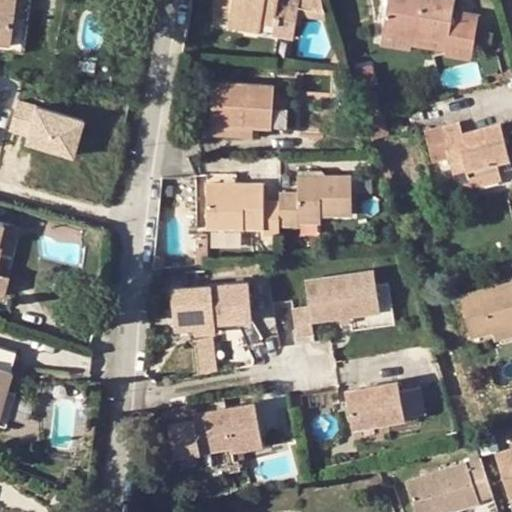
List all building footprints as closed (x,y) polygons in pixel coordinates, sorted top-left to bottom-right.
[(29,0),(0,0),(0,43),(24,47),(29,0)] [(298,12),(299,0),(215,0),(214,7),(229,9),(228,16),(262,22),(263,14),(275,17),(274,24),(273,34),(293,37),(298,12)] [(299,0),(298,12),(326,16),(322,0),(299,0)] [(446,44),(445,49),(445,54),(472,59),(478,15),(452,11),(453,0),(387,0),(382,33),(446,44)] [(263,14),(262,22),(274,24),(275,17),(263,14)] [(262,22),(228,16),(227,26),(261,30),(262,22)] [(446,44),(382,33),(380,43),(411,49),(412,44),(445,49),(446,44)] [(511,70),(482,79),(484,85),(511,76),(511,70)] [(211,125),(253,126),(272,126),(274,97),(274,84),(213,82),(211,125)] [(274,97),(272,126),(286,127),(287,97),(274,97)] [(423,118),(418,102),(406,105),(411,121),(423,118)] [(468,170),(473,187),(501,179),(497,161),(510,158),(500,123),(462,133),(459,121),(425,130),(434,161),(451,157),(455,173),(468,170)] [(253,126),(211,125),(210,133),(253,135),(253,126)] [(455,173),(459,190),(473,187),(468,170),(455,173)] [(298,176),(298,192),(279,192),(279,202),(263,202),(263,183),(205,183),(206,226),(262,227),(261,234),(279,233),(279,225),(297,225),(297,221),(296,215),(322,214),(352,214),(351,174),(327,175),(298,176)] [(155,255),(154,268),(164,267),(163,262),(158,255),(155,255)] [(313,334),(312,328),(381,314),(372,268),(303,281),(308,307),(293,310),(298,337),(313,334)] [(0,291),(6,293),(10,276),(0,273),(0,291)] [(493,331),(511,325),(511,281),(461,295),(471,336),(493,331)] [(196,316),(196,327),(197,335),(215,333),(215,325),(253,322),(250,283),(172,290),(175,318),(196,316)] [(196,316),(175,318),(176,329),(196,327),(196,316)] [(495,338),(511,333),(511,325),(493,331),(495,338)] [(198,339),(200,366),(219,365),(216,337),(198,339)] [(16,352),(0,347),(0,420),(8,390),(14,372),(11,371),(16,352)] [(343,393),(349,432),(421,420),(416,392),(396,395),(395,385),(343,393)] [(8,390),(0,420),(0,424),(7,426),(17,393),(8,390)] [(230,454),(261,448),(252,403),(189,417),(191,423),(165,429),(171,457),(197,450),(198,454),(229,448),(230,454)] [(480,457),(474,438),(466,440),(473,460),(480,457)] [(511,449),(497,454),(511,498),(511,497),(511,449)] [(479,497),(493,493),(480,457),(473,460),(406,482),(415,511),(444,511),(479,500),(479,497)]
